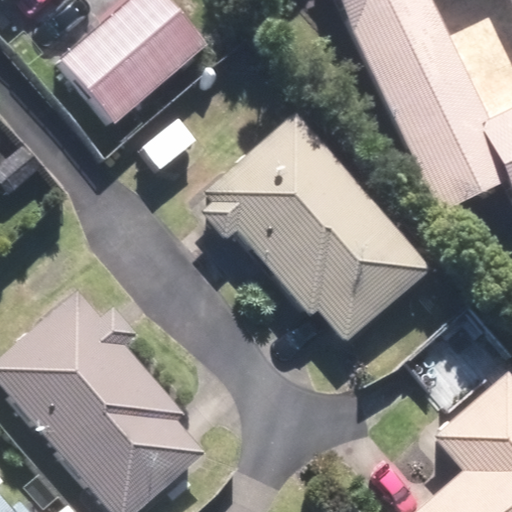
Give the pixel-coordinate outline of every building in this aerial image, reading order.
[(202,46),(154,0),(132,0),(76,58),(136,115),(202,46)] [(511,208),(511,0),(339,0),(459,232),(496,213),(497,216),(511,208)] [(283,124),(214,192),(350,329),(419,261),(283,124)] [(77,290),(0,353),(0,361),(119,505),(200,439),(77,290)] [(511,511),(511,383),(511,382),(447,436),(473,466),(418,511),(511,511)] [(20,511),(0,490),(0,511),(20,511)]
